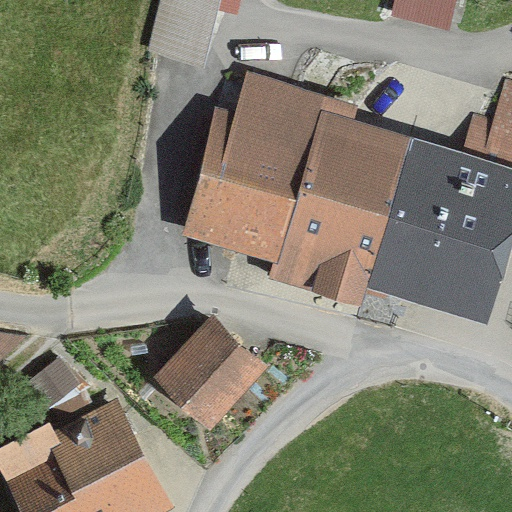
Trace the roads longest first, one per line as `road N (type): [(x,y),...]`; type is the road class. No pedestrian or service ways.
road 1 (unclassified): [(385,346),(186,290),(65,314)]
road 2 (residential): [(385,346),(269,424),(219,511)]
road 3 (unclassified): [(511,391),(385,346)]
